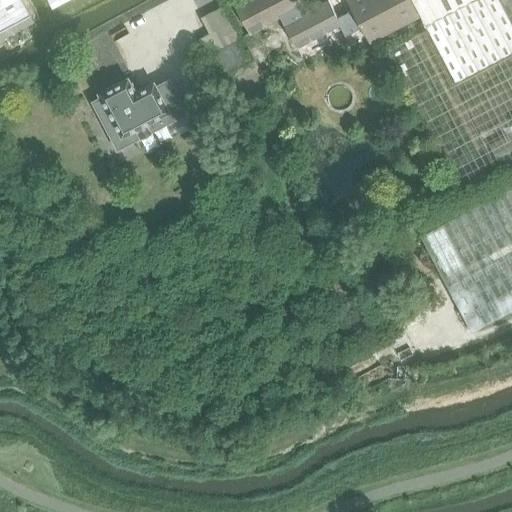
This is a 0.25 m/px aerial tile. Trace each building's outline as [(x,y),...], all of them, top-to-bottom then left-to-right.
[(20,0),(0,0),(0,41),(9,37),(14,45),(31,35),(26,25),(32,22),(20,0)] [(247,0),(236,5),(250,32),(260,27),(278,19),(281,17),(285,24),(283,25),(301,59),(345,36),(345,37),(361,29),(369,43),(420,17),(454,83),(511,52),(511,0),(348,0),(347,1),(352,12),(337,19),(328,2),(302,15),(299,8),(302,6),(299,0),(247,0)] [(242,37),(209,54),(245,122),(246,119),(266,82),(242,37)] [(100,96),(93,100),(118,148),(134,140),(141,153),(145,151),(146,154),(160,146),(159,144),(195,125),(169,77),(155,84),(154,82),(153,80),(151,81),(152,82),(135,90),(128,78),(129,78),(128,76),(126,77),(101,90),(100,90),(98,91),(99,93),(100,93),(101,95),(100,96)] [(511,156),(511,143),(507,134),(490,143),(500,163),(511,156)] [(472,331),(511,309),(511,184),(420,233),(472,331)] [(158,389),(179,378),(176,371),(154,381),(158,389)] [(221,371),(180,390),(184,397),(224,378),(221,371)]
